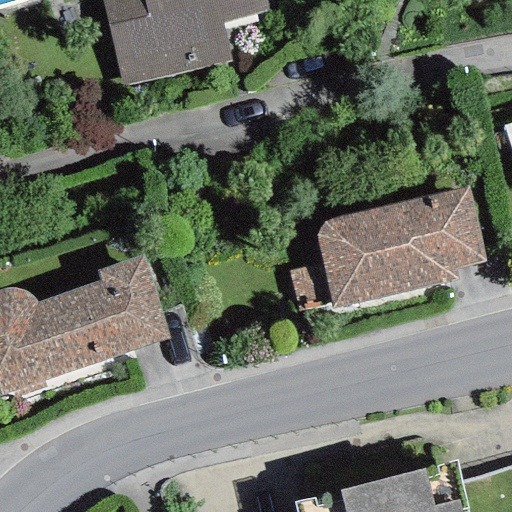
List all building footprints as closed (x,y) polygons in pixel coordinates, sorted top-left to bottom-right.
[(263,0),(100,0),(119,87),(229,63),(220,22),(266,12),(263,0)] [(467,187),(428,197),(446,272),(455,270),(486,263),(467,187)] [(457,277),(455,270),(446,272),(428,197),(331,219),(324,222),(315,235),(322,263),(287,271),(297,310),(329,302),(330,311),(457,277)] [(96,271),(100,281),(125,354),(168,339),(155,291),(141,259),(96,271)] [(0,396),(125,354),(100,281),(36,302),(33,297),(29,293),(23,291),(15,288),(6,288),(0,289),(0,396)] [(423,469),(338,491),(294,502),(296,511),(459,511),(459,510),(468,508),(456,461),(423,469)]
